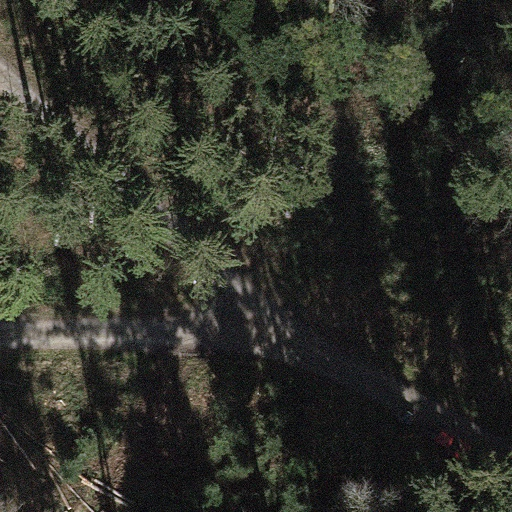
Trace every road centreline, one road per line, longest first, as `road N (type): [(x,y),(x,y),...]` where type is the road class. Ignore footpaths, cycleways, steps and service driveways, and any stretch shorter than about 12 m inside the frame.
road 1 (track): [(0,337),(152,334),(329,366),(511,454)]
road 2 (track): [(329,366),(0,74)]
